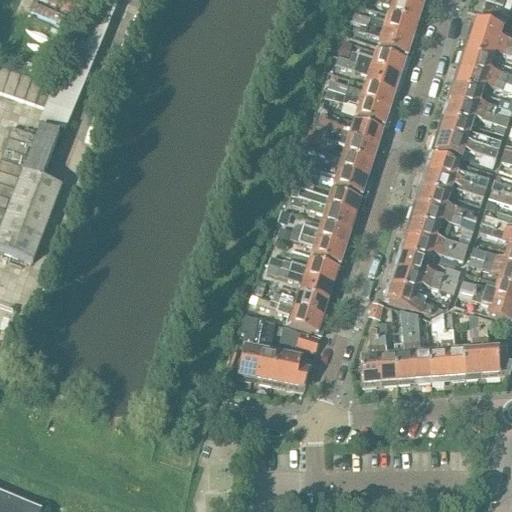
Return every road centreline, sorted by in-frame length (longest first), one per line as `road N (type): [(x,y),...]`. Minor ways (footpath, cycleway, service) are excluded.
road 1 (residential): [(313,423),(451,0)]
road 2 (unknown): [(135,0),(51,239),(29,275),(0,277)]
road 3 (residential): [(313,423),(490,407),(511,412)]
